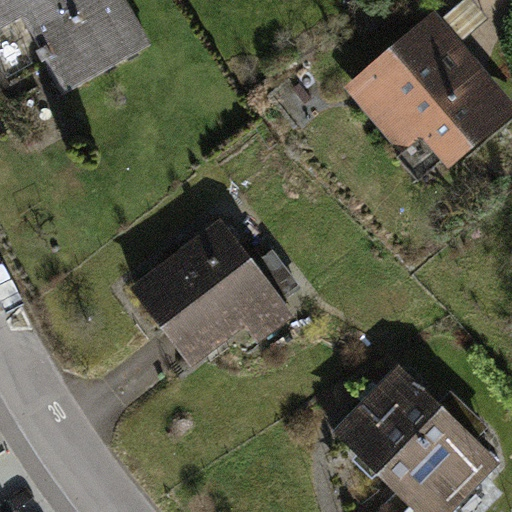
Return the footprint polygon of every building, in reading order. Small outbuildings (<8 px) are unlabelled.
[(0,0),(0,27),(26,13),(46,47),(36,52),(42,62),(52,57),(54,61),(47,65),(63,93),(149,44),(123,0),(0,0)] [(503,0),(467,0),(448,17),(465,37),(505,2),(503,0)] [(465,37),(448,17),(434,28),(432,26),(360,88),(407,144),(416,137),(428,137),(447,158),(504,110),(476,78),(472,81),(463,70),(463,62),(451,48),(465,37)] [(274,295),(223,228),(202,244),(196,236),(180,248),(186,256),(138,293),(190,360),(274,295)] [(395,396),(385,386),(341,432),(400,489),(378,511),(444,511),(492,462),(468,439),(480,427),(450,398),(438,410),(409,382),(395,396)]
